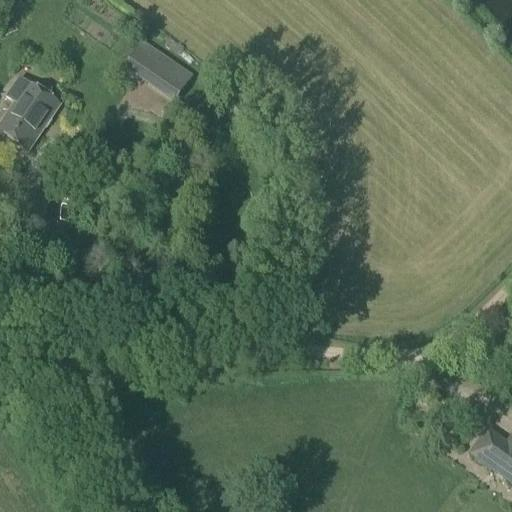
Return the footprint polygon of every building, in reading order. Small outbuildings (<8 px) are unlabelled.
[(141,45),(128,65),(138,72),(152,52),(141,45)] [(178,99),(192,79),(180,71),(167,92),(178,99)] [(0,138),(26,157),(59,109),(18,81),(5,100),(13,106),(0,125),(0,138)] [(68,202),(74,171),(49,166),(43,198),(68,202)] [(506,447),(486,434),(469,458),(511,488),(511,441),(511,440),(506,447)]
